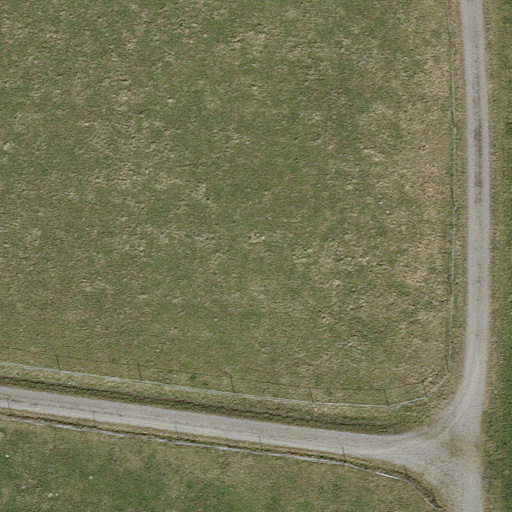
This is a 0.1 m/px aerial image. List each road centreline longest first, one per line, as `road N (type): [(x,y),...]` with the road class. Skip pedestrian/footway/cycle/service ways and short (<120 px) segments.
road 1 (track): [(467,0),(476,511)]
road 2 (track): [(0,408),(475,466)]
